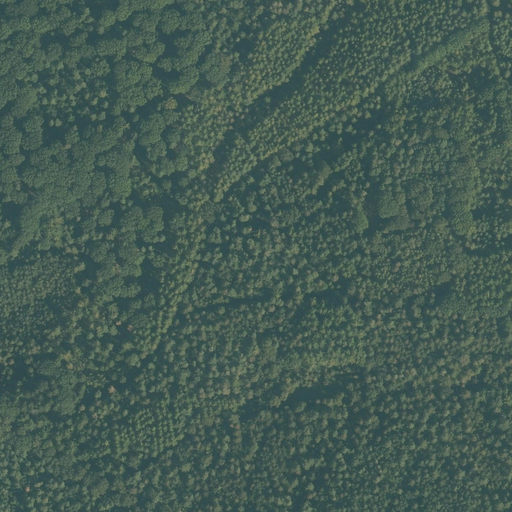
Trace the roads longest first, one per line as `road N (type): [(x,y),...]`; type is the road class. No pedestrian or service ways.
road 1 (track): [(511,2),(220,196),(199,265),(158,343),(123,385),(56,412),(0,417)]
road 2 (track): [(0,253),(108,129),(130,50),(163,0)]
road 3 (track): [(66,179),(0,7)]
road 4 (track): [(0,430),(144,511)]
road 5 (track): [(187,0),(237,124)]
